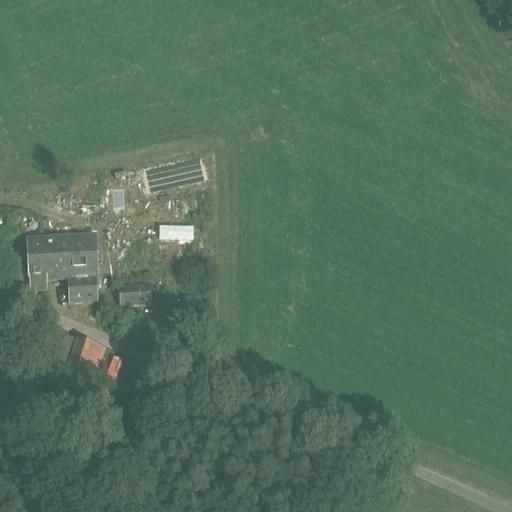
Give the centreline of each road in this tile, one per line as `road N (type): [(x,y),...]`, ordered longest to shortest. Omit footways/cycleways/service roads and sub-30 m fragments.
road 1 (unclassified): [(0,301),(509,511)]
road 2 (track): [(101,511),(36,402)]
